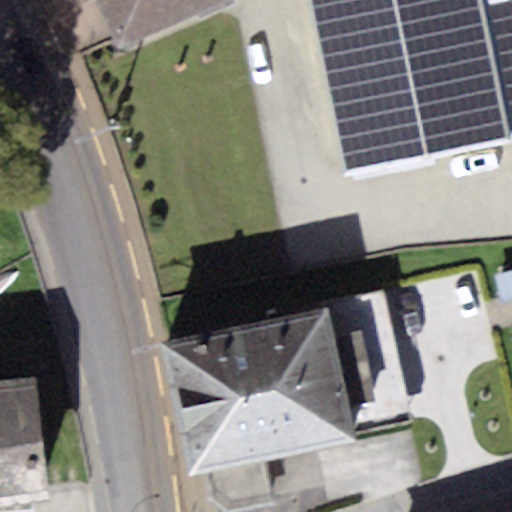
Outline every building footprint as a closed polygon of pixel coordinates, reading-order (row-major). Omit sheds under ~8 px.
[(237,0),(97,0),(122,55),(239,3),(237,0)] [(511,144),(511,0),(312,0),(347,177),(511,144)] [(332,310),(247,327),(275,464),(360,447),(332,310)] [(247,327),(163,344),(191,481),(275,464),(247,327)] [(38,381),(0,384),(0,500),(49,496),(38,381)]
